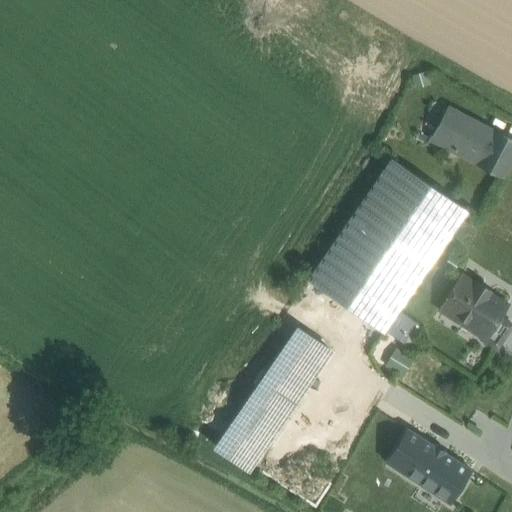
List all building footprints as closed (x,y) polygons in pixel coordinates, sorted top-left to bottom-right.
[(495,132),(449,109),(433,139),(504,175),(511,159),(511,141),(508,139),(495,132)] [(392,159),(309,278),(384,330),(466,211),(392,159)] [(506,306),(461,277),(441,307),(486,336),(487,337),(500,316),(506,306)] [(511,325),(511,324),(500,316),(487,337),(486,336),(483,340),(497,349),(511,325)] [(301,351),(282,379),(257,419),(284,437),(328,368),(301,351)] [(282,379),(270,371),(236,425),(249,433),(257,419),(282,379)] [(460,453),(379,401),(357,436),(387,455),(374,476),(347,459),(329,487),(316,509),(320,511),(423,511),(438,489),(460,453)] [(284,437),(257,419),(249,433),(244,440),(265,453),(271,457),(275,451),(284,437)] [(265,453),(244,440),(234,456),(275,482),(285,465),(271,457),(265,453)] [(329,487),(275,451),(271,457),(285,465),(275,482),(316,509),(329,487)] [(473,511),(496,476),(460,453),(438,489),(473,511)]
